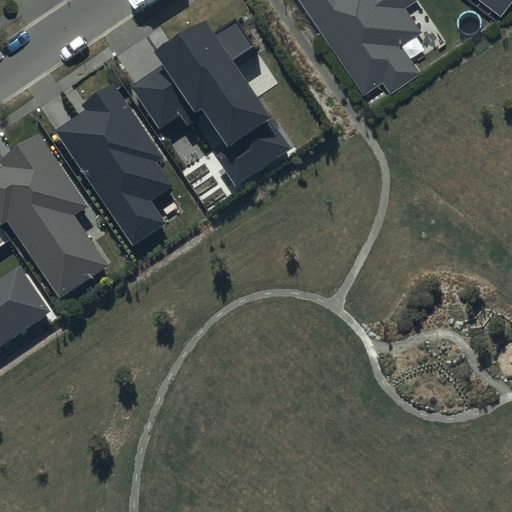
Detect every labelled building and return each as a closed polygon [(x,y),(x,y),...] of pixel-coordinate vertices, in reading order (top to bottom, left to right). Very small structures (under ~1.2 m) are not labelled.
[(306,0),(365,89),(384,76),(392,87),(417,70),(400,44),(420,30),(403,5),(411,0),(306,0)] [(511,0),(487,0),(503,12),(511,1),(511,0)] [(213,34),(204,21),(156,54),(165,66),(133,88),(161,128),(180,114),(189,128),(205,117),(222,143),(211,150),(236,187),(294,148),(233,60),(254,46),(235,18),(213,34)] [(164,158),(115,85),(84,106),(87,110),(56,130),(133,245),(166,224),(151,202),(175,186),(159,162),(164,158)] [(0,163),(2,167),(0,168),(0,222),(1,225),(7,221),(59,297),(107,264),(73,215),(88,206),(38,133),(0,159),(0,163)] [(0,348),(53,314),(22,266),(0,280),(0,348)]
